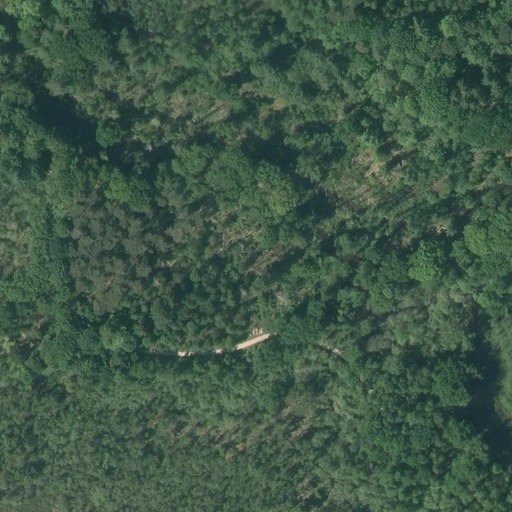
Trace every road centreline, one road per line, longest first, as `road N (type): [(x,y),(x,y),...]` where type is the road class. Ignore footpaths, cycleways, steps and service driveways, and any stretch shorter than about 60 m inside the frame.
road 1 (track): [(489,511),(397,431),(352,363),(332,349),(290,333),(220,352),(151,353),(129,344),(76,277),(56,176),(33,167),(0,188)]
road 2 (track): [(352,0),(431,91),(470,126),(500,137)]
